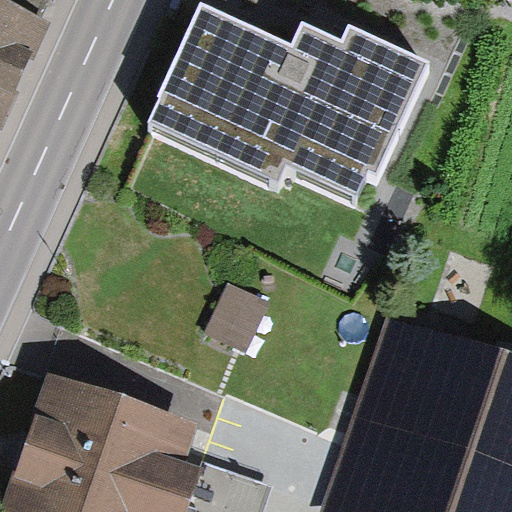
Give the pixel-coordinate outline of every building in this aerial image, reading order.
[(0,0),(0,134),(50,19),(4,0),(0,0)] [(292,60),(202,20),(148,141),(279,198),(286,180),(356,211),(368,186),(377,190),(428,76),(348,41),(342,55),(302,38),(292,60)] [(271,305),(228,286),(206,336),(249,355),(271,305)] [(511,511),(511,364),(388,323),(323,511),(511,511)] [(203,466),(198,481),(182,476),(196,435),(46,386),(3,511),(264,511),(272,489),(203,466)]
